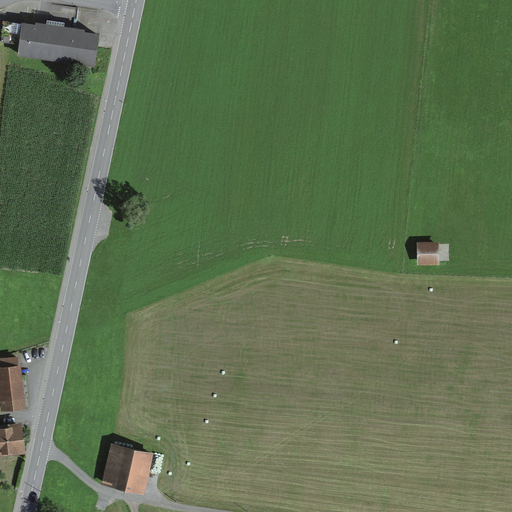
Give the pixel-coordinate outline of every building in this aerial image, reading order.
[(96,34),(23,24),(19,52),(92,63),(96,34)] [(434,250),(414,251),(414,270),(435,269),(434,250)] [(0,412),(20,410),(14,365),(0,366),(0,412)] [(16,427),(0,428),(0,455),(18,453),(16,427)] [(136,494),(144,455),(114,449),(106,488),(136,494)]
